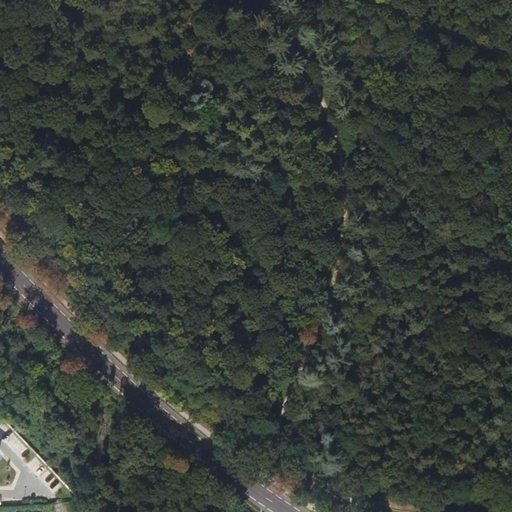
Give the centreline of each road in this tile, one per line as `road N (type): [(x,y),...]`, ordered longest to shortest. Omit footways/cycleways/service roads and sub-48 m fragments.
road 1 (unknown): [(368,511),(196,386),(0,190)]
road 2 (tertiary): [(288,511),(190,442),(0,256)]
